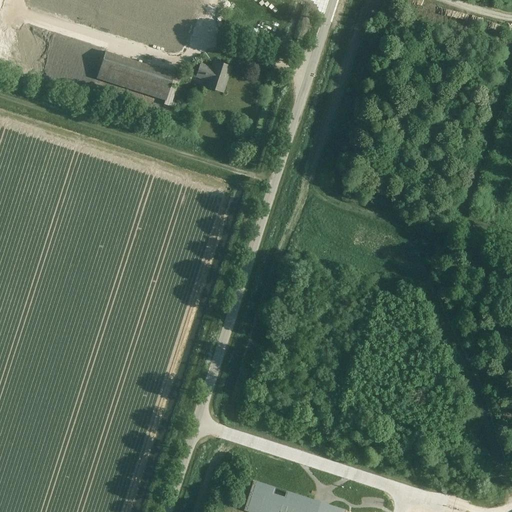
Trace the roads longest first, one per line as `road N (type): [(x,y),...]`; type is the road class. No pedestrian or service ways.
road 1 (unclassified): [(169,511),(336,0)]
road 2 (track): [(0,94),(275,183)]
road 3 (track): [(511,479),(436,291),(435,259),(458,217)]
road 4 (track): [(458,217),(511,59)]
